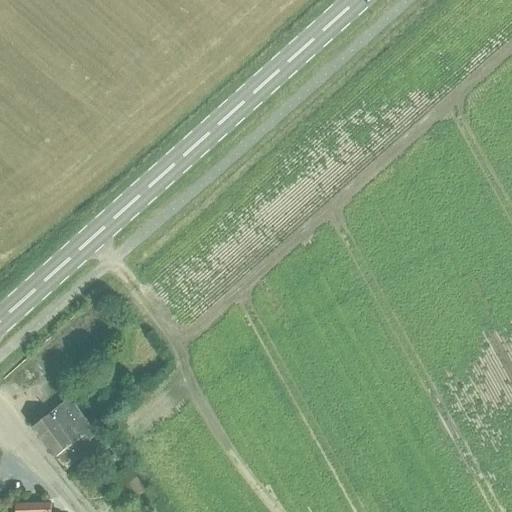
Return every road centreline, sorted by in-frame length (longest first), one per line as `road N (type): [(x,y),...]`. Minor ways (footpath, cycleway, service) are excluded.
road 1 (primary): [(0,319),(358,0)]
road 2 (unclassified): [(82,511),(0,414)]
